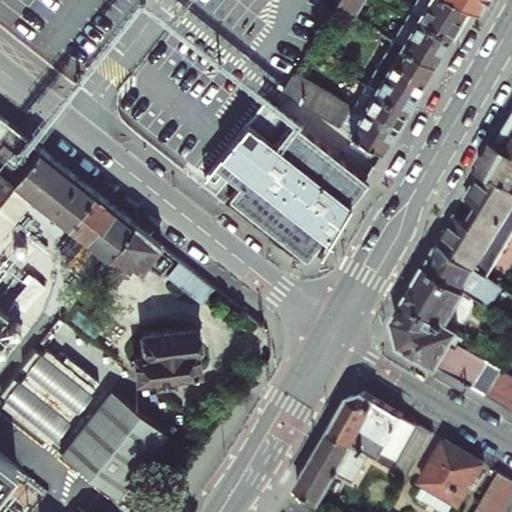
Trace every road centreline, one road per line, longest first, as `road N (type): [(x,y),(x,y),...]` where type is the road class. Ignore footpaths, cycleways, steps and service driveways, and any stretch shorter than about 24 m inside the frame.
road 1 (residential): [(0,71),(333,335)]
road 2 (secondary): [(511,23),(333,335)]
road 3 (residential): [(511,445),(333,335)]
road 4 (secondary): [(333,335),(222,511)]
